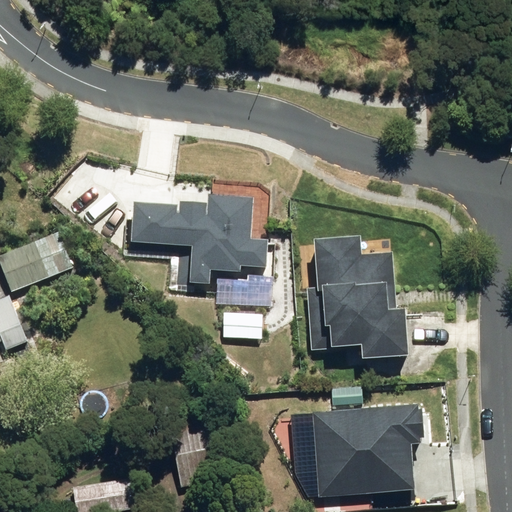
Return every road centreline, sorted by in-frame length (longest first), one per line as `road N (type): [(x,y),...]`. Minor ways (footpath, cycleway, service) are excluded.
road 1 (residential): [(0,11),(32,48),(109,87),(271,111),(354,146),(511,181)]
road 2 (residential): [(511,511),(501,355),(502,245),(511,194)]
